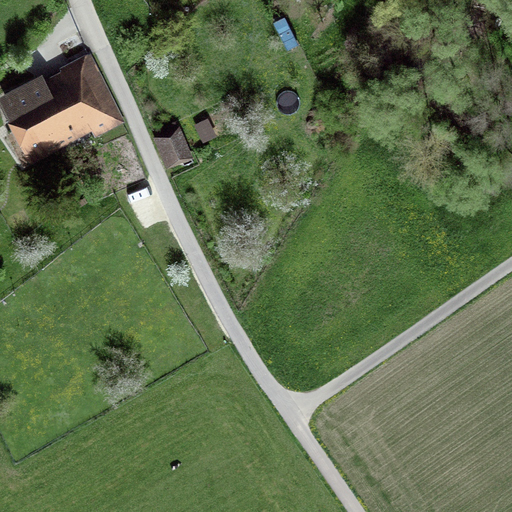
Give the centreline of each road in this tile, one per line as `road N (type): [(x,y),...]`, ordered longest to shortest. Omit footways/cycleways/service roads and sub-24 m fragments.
road 1 (unclassified): [(82,0),(223,311),(291,414)]
road 2 (unclassified): [(291,414),(511,263)]
